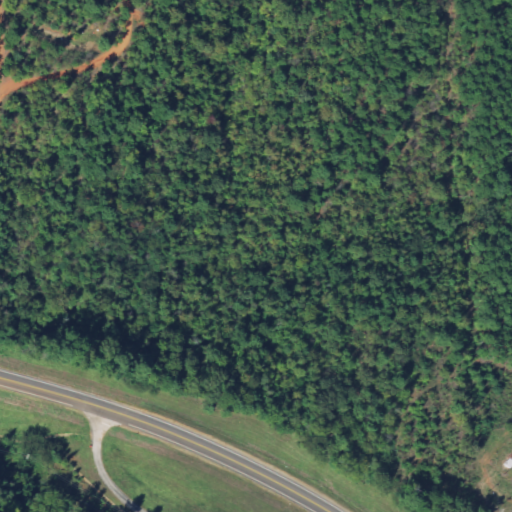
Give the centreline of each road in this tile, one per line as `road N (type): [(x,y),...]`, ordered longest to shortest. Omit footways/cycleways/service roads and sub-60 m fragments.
road 1 (tertiary): [(329,511),(183,437),(0,377)]
road 2 (residential): [(103,407),(95,442),(101,472),(139,511)]
